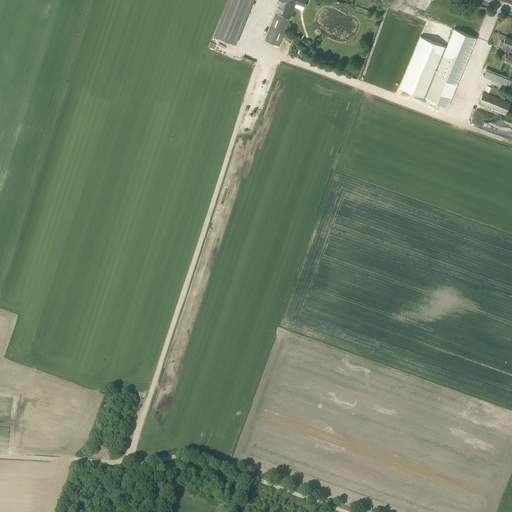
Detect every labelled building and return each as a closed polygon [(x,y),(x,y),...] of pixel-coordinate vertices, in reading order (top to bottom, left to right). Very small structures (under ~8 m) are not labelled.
[(228,0),(214,36),(236,44),(253,0),(228,0)] [(296,3),(304,6),(306,0),(279,0),(282,1),(278,13),(277,12),(265,41),(279,46),(296,3)] [(448,107),(459,80),(476,38),(454,28),(447,47),(421,36),(400,87),(448,107)] [(301,37),(300,40),(305,43),(307,46),(310,46),(312,43),(310,40),(307,40),(301,37)] [(511,46),(511,43),(511,39),(506,37),(503,43),(502,42),(501,44),(500,45),(499,47),(509,51),(511,46)] [(499,75),(496,81),(506,85),(509,79),(499,75)] [(506,114),(511,103),(484,92),(479,103),(506,114)]
